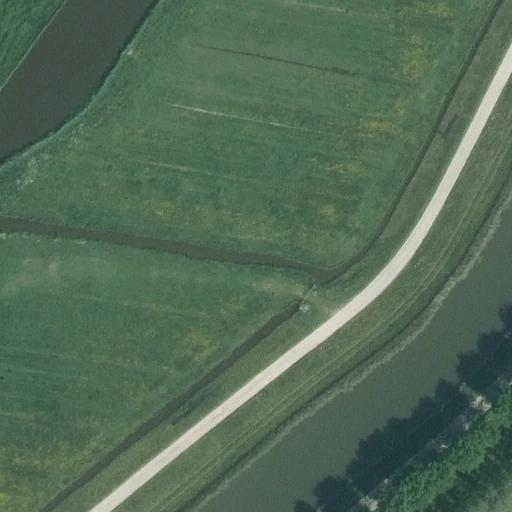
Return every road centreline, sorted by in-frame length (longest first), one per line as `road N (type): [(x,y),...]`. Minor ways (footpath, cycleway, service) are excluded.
road 1 (track): [(105,511),(340,320),(409,251),(511,62)]
road 2 (unclassified): [(367,511),(511,381)]
